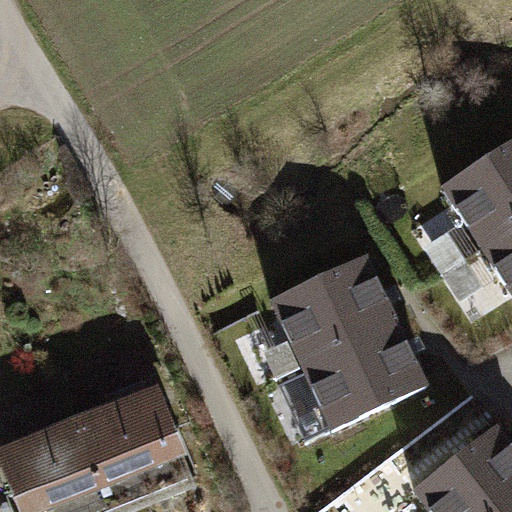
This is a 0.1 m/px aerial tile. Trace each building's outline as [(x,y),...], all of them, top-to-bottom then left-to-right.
[(511,231),(511,147),(443,192),(482,251),(511,231)] [(511,231),(482,251),(511,296),(511,231)] [(397,325),(367,261),(273,305),(303,369),(397,325)] [(397,325),(303,369),(333,433),(427,388),(397,325)] [(156,400),(81,430),(113,511),(120,511),(190,484),(156,400)] [(113,511),(81,430),(4,461),(24,511),(113,511)] [(415,494),(429,511),(505,511),(511,507),(511,449),(497,430),(415,494)]
